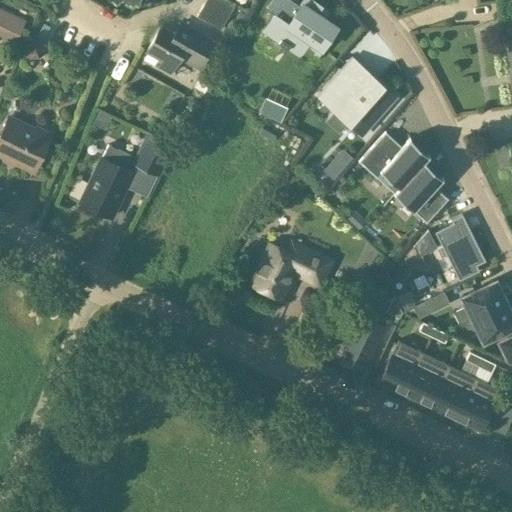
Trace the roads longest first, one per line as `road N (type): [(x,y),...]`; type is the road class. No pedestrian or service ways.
road 1 (tertiary): [(511,482),(96,279)]
road 2 (residential): [(511,264),(398,38),(365,0)]
road 3 (unclassified): [(5,511),(96,279)]
